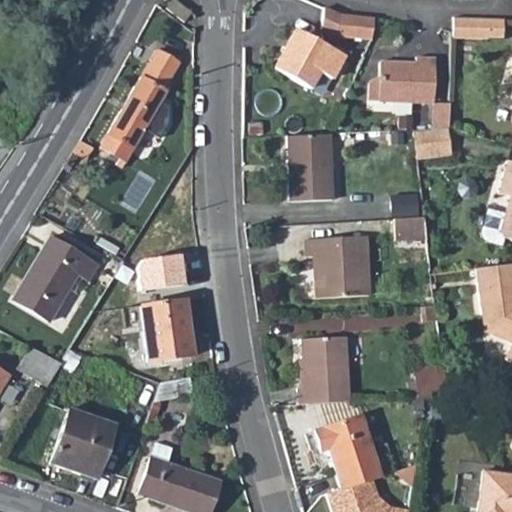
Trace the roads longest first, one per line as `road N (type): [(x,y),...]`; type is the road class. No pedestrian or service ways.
road 1 (residential): [(275,511),(245,396),(219,225),(216,0)]
road 2 (tertiary): [(0,221),(129,0)]
